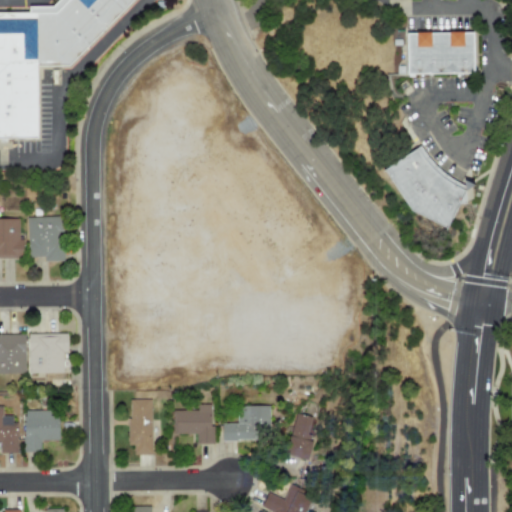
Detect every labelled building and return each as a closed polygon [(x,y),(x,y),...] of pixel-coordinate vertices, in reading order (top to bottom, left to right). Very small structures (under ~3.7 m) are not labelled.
[(137,0),(71,66),(40,66),(39,15),(39,7),(56,7),(63,0),(137,0)] [(0,14),(39,15),(40,66),(40,139),(0,139),(0,14)] [(409,29),(478,30),(478,78),(409,78),(409,29)] [(424,148),(445,176),(471,191),(452,232),(435,218),(423,217),(407,203),(407,196),(389,172),(424,148)] [(25,217),(26,257),(42,256),(42,261),(62,260),(60,216),(25,217)] [(0,258),(19,258),(19,218),(0,218),(0,258)] [(0,333),(0,373),(24,373),(23,333),(0,333)] [(26,334),(27,373),(61,372),(61,353),(66,353),(65,333),(26,334)] [(132,454),(150,454),(149,399),(126,399),(127,445),(132,445),(132,454)] [(171,410),(171,434),(194,433),(195,444),(210,444),(210,404),(196,404),(196,410),(171,410)] [(220,423),(220,440),(267,440),(268,406),(236,405),(235,424),(220,423)] [(22,452),(39,452),(39,440),(57,440),(56,410),(22,411),(22,452)] [(316,418),(294,413),(283,454),(305,460),(316,418)] [(14,414),(0,414),(0,453),(15,453),(14,414)] [(302,511),(311,495),(288,484),(281,499),(266,492),(259,507),(271,511),(302,511)]
